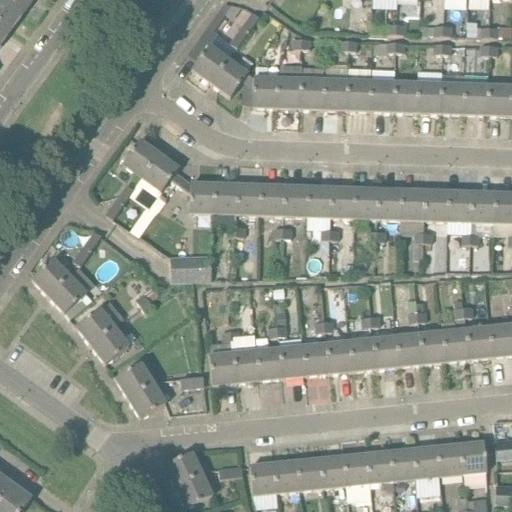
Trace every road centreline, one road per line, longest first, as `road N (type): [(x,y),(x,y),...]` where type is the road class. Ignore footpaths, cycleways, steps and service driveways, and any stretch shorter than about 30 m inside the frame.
road 1 (residential): [(120,457),(151,442),(511,406)]
road 2 (residential): [(511,157),(232,146),(141,87)]
road 3 (residential): [(0,286),(141,87)]
road 4 (residential): [(120,457),(0,369)]
road 5 (residential): [(0,110),(79,0)]
